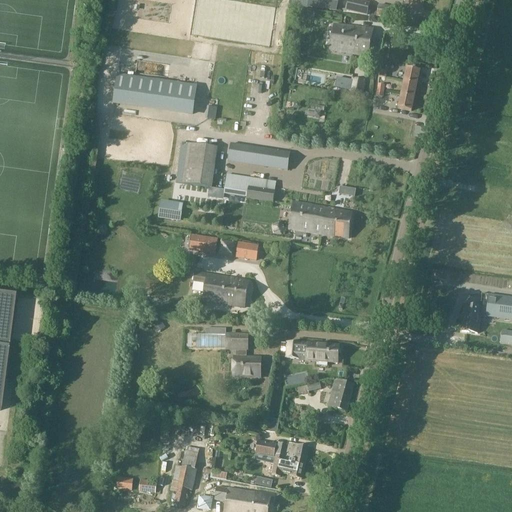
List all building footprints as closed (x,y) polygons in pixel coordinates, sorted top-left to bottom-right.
[(353,0),(349,0),(348,10),(367,14),(370,4),(353,0)] [(376,18),(392,21),(395,9),(379,6),(376,18)] [(329,49),(369,57),(374,30),(334,24),(329,49)] [(210,44),(208,53),(216,54),(218,46),(210,44)] [(407,68),(404,81),(417,84),(420,71),(407,68)] [(197,86),(117,75),(113,105),(193,117),(197,86)] [(342,80),(340,89),(350,91),(349,92),(363,96),(363,95),(364,92),(366,81),(364,81),(352,79),(351,81),(342,80)] [(414,98),(417,84),(404,81),(401,95),(414,98)] [(411,111),(414,98),(401,95),(398,108),(411,111)] [(218,148),(188,144),(182,184),(212,189),(218,148)] [(232,144),(229,162),(288,172),(291,154),(232,144)] [(227,175),(225,195),(273,203),(276,183),(227,175)] [(181,223),(183,205),(161,201),(158,219),(181,223)] [(289,229),(322,234),(326,208),(293,204),(289,229)] [(352,212),(326,208),(322,234),(349,238),(352,212)] [(192,236),(190,251),(215,255),(217,240),(192,236)] [(238,244),(236,258),(256,261),(256,260),(258,248),(258,247),(238,244)] [(249,281),(195,273),(194,281),(206,283),(203,301),(245,308),(249,281)] [(0,411),(15,296),(0,294),(0,411)] [(511,298),(488,295),(487,310),(480,309),(480,308),(465,306),(461,331),(477,333),(479,317),(486,318),(486,316),(511,319),(511,298)] [(150,324),(155,331),(164,325),(159,318),(150,324)] [(511,331),(502,330),(501,342),(511,343),(511,331)] [(233,358),(232,377),(260,378),(261,358),(246,358),(246,350),(247,350),(248,336),(226,335),(225,349),(235,350),(235,358),(233,358)] [(285,358),(285,359),(300,360),(300,359),(306,360),(306,362),(316,363),(328,364),(338,365),(340,346),(307,343),(307,346),(301,345),(301,344),(299,344),(288,343),(286,343),(286,344),(285,358)] [(328,406),(347,412),(354,384),(336,379),(328,406)] [(320,384),(306,387),(307,392),(321,390),(320,384)] [(268,419),(266,430),(277,433),(279,421),(268,419)] [(258,441),(256,454),(276,457),(276,454),(290,457),(290,459),(306,461),(309,447),(288,442),(287,445),(279,443),(278,445),(258,441)] [(276,454),(276,457),(256,454),(255,460),(274,465),(272,475),(280,477),(281,473),(285,474),(292,475),(292,477),(302,479),(306,461),(290,459),(290,457),(276,454)] [(197,469),(182,466),(174,504),(185,506),(189,489),(193,490),(197,469)] [(211,472),(210,478),(226,481),(227,474),(211,472)] [(132,490),(133,479),(117,477),(116,487),(132,490)] [(157,484),(141,482),(140,492),(155,494),(157,484)] [(217,486),(215,500),(226,502),(224,511),(268,511),(271,496),(256,493),(217,486)]
